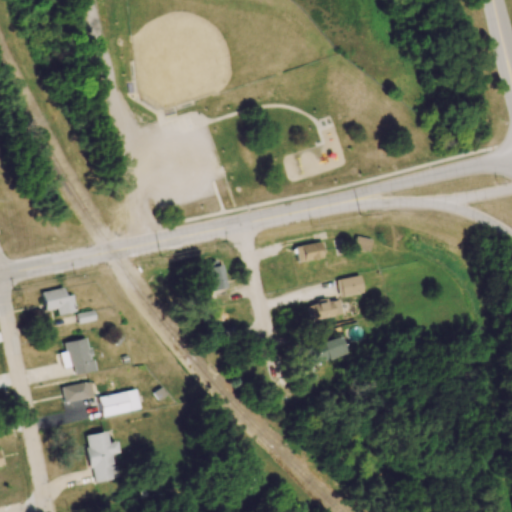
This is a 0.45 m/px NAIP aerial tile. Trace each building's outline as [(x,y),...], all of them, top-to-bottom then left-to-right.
[(321,258),(318,242),(292,246),(295,262),(321,258)] [(224,288),(219,260),(202,263),(207,291),(224,288)] [(361,292),(357,275),(334,280),(338,297),(361,292)] [(73,312),(69,295),(62,296),(60,288),(38,292),(42,311),(54,309),(55,315),(73,312)] [(338,314),(335,298),(303,305),(306,321),(338,314)] [(76,324),(92,320),(90,310),(74,314),(76,324)] [(344,355),(338,337),(300,349),(306,367),(344,355)] [(72,375),(92,371),(87,347),(85,348),(83,338),(61,342),(63,352),(57,353),(60,368),(70,366),(72,375)] [(91,396),(88,381),(59,387),(62,402),(91,396)] [(137,409),(132,389),(95,398),(100,417),(137,409)] [(90,483),(115,478),(113,467),(110,467),(108,455),(116,454),(114,441),(105,443),(103,432),(82,435),(90,483)]
